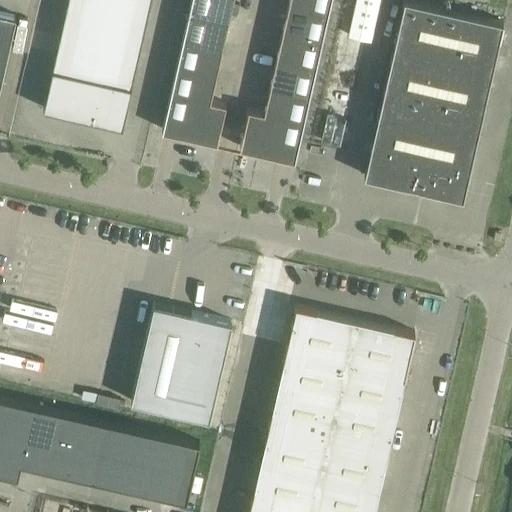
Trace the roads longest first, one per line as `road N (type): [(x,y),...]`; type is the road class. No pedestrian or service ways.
road 1 (unclassified): [(511,285),(0,164)]
road 2 (unclassified): [(457,511),(511,285)]
road 3 (unknown): [(93,186),(146,0)]
